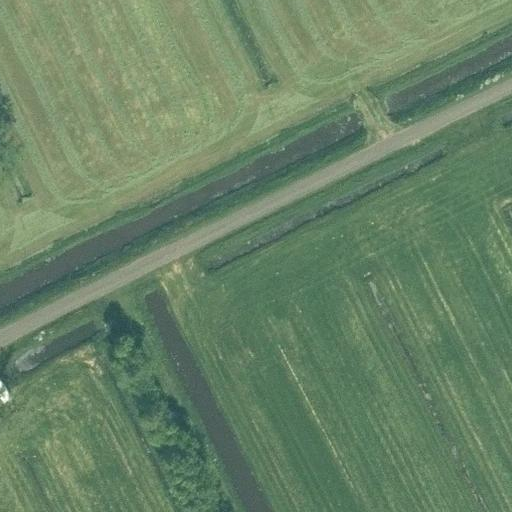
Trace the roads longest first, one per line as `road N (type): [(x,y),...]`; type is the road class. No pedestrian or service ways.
road 1 (unclassified): [(0,337),(511,82)]
road 2 (track): [(120,276),(237,511)]
